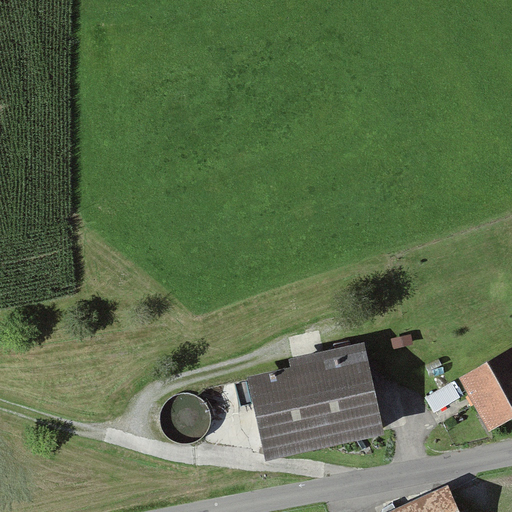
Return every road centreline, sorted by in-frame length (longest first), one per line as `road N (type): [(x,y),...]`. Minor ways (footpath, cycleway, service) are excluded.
road 1 (track): [(424,467),(405,383),(373,326),(204,368),(166,386),(146,403),(139,438)]
road 2 (track): [(0,400),(139,438),(387,475)]
road 3 (tertiary): [(511,452),(217,511)]
road 4 (unknown): [(511,118),(452,0)]
